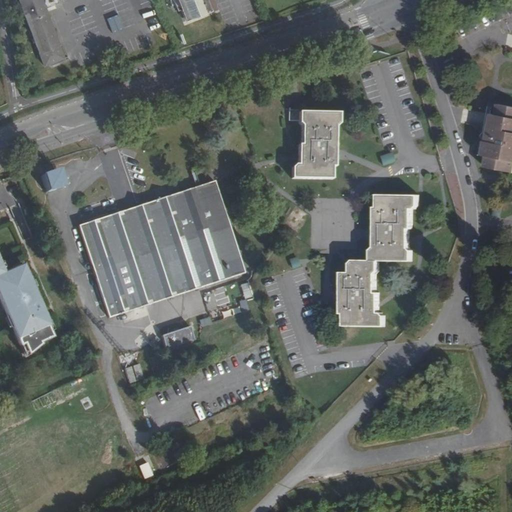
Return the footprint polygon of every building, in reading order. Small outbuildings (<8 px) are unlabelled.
[(32,35),(37,49),(39,54),(44,67),(65,58),(60,45),(58,40),(52,27),(51,23),(44,7),(43,3),(41,0),(18,0),(22,11),(24,15),(30,32),(32,35)] [(179,0),(176,0),(180,7),(185,21),(187,20),(179,0)] [(209,11),(204,0),(179,0),(187,20),(209,11)] [(499,9),(492,12),(497,22),(503,18),(499,9)] [(339,127),(339,115),(297,114),(297,110),(289,110),(289,119),(298,119),(297,128),(300,128),(300,146),(297,146),(296,167),(288,167),(288,182),(331,182),(331,169),(335,169),(335,127),(339,127)] [(483,173),(499,176),(511,178),(511,177),(511,116),(496,114),(494,121),(490,121),(488,128),(493,134),(492,135),(485,135),(482,148),(479,165),(484,166),(483,173)] [(392,152),(380,156),(383,165),(396,161),(392,152)] [(48,194),(66,187),(60,171),(42,178),(48,194)] [(109,318),(246,274),(215,182),(129,210),(79,226),(109,318)] [(419,208),(419,197),(380,197),(380,211),(375,211),(375,251),(372,253),(371,261),(355,260),(351,264),(351,274),(342,273),(341,317),(347,317),(347,328),(383,329),(383,322),(380,318),(377,318),(377,299),(374,299),(375,278),(378,275),(378,262),(410,263),(410,255),(408,250),(408,230),(411,230),(411,212),(416,212),(419,208)] [(0,309),(2,314),(4,313),(9,324),(7,325),(17,344),(20,342),(25,352),(38,340),(37,338),(49,332),(44,321),(45,321),(44,317),(42,313),(41,313),(38,314),(35,309),(39,307),(28,285),(25,279),(17,262),(15,263),(8,266),(0,269),(0,309)] [(43,312),(40,306),(39,307),(35,309),(38,314),(41,313),(42,313),(43,312)] [(2,314),(0,315),(5,326),(7,325),(9,324),(4,313),(2,314)] [(209,317),(200,320),(202,326),(211,324),(209,317)] [(167,351),(195,345),(191,327),(163,334),(167,351)] [(20,342),(17,344),(22,355),(25,352),(20,342)] [(148,463),(139,467),(145,480),(154,476),(148,463)]
